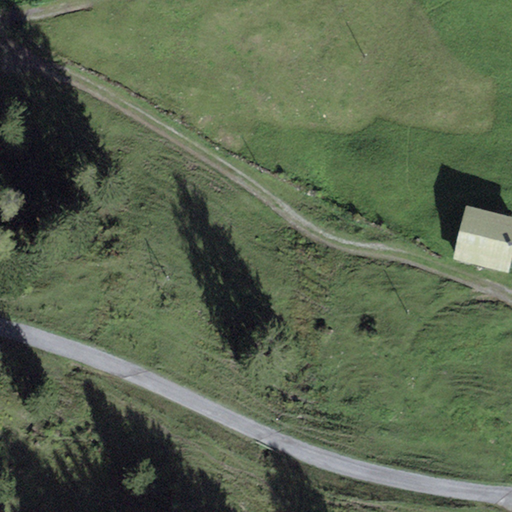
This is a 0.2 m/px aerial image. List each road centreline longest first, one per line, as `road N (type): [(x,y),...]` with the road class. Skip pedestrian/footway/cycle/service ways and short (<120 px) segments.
road 1 (track): [(0,40),(359,258),(419,262),(511,305)]
road 2 (track): [(511,498),(403,483),(299,451),(127,372),(0,329)]
